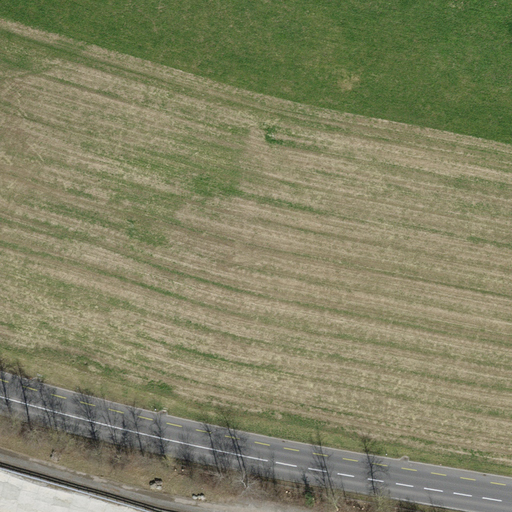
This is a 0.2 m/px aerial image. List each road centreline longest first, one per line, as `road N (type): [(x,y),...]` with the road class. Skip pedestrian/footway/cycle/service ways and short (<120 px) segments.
road 1 (tertiary): [(0,395),(201,447),(511,502)]
road 2 (track): [(220,511),(161,504),(0,456)]
